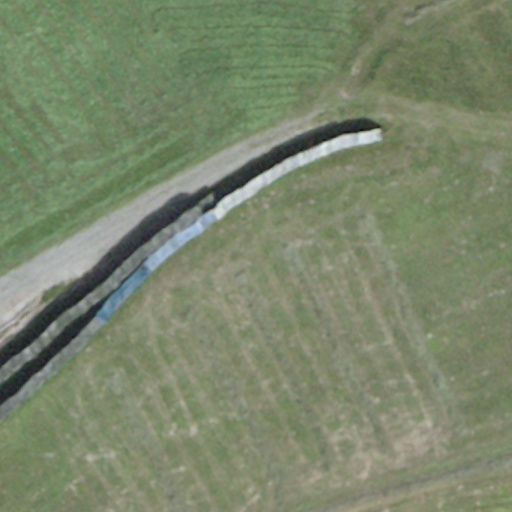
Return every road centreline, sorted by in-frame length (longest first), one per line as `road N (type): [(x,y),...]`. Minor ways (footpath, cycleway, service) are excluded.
road 1 (track): [(511,108),(392,99),(255,152),(0,320)]
road 2 (track): [(389,511),(511,464)]
